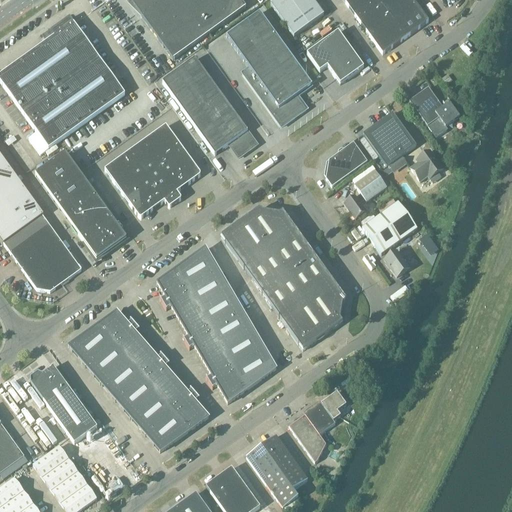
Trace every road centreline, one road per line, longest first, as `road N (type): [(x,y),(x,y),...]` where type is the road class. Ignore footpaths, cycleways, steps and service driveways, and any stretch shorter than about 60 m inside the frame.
road 1 (unclassified): [(281,164),(378,302),(380,317),(122,511)]
road 2 (unclassified): [(26,342),(281,164)]
road 3 (unclassified): [(281,164),(470,24),(488,0)]
road 4 (unknown): [(42,332),(165,480)]
road 5 (unknown): [(0,147),(100,291)]
